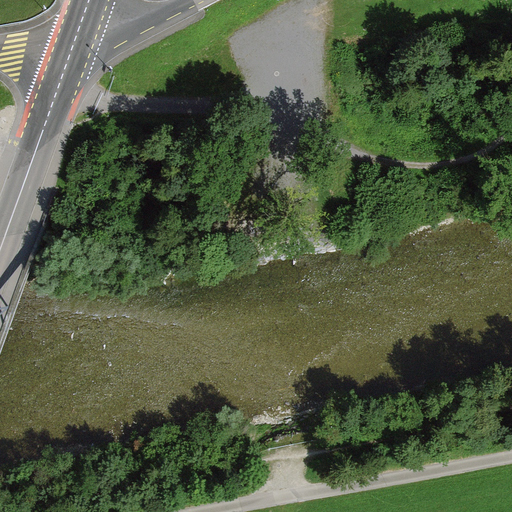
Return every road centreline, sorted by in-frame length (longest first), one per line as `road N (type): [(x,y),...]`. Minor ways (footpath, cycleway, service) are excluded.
road 1 (residential): [(511,452),(203,511)]
road 2 (tertiary): [(0,249),(75,38)]
road 3 (primary): [(75,38),(190,0)]
